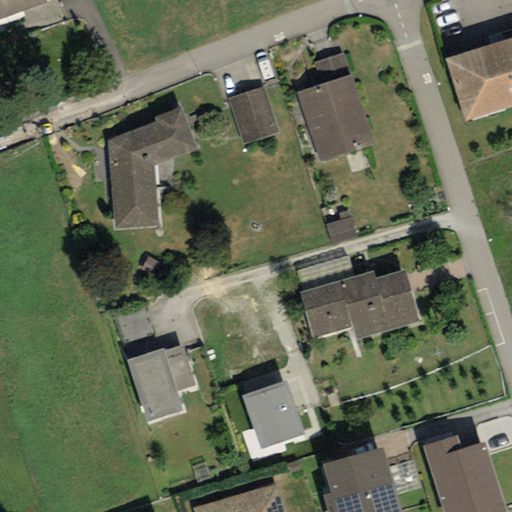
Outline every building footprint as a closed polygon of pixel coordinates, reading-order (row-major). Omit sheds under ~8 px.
[(0,0),(0,22),(7,20),(8,23),(47,9),(44,0),(0,0)] [(511,44),(445,65),(464,127),(511,112),(511,44)] [(296,96),(319,166),(374,149),(351,78),(296,96)] [(234,103),(248,147),(280,136),(266,92),(234,103)] [(156,125),(107,143),(115,231),(157,226),(152,171),(197,153),(181,112),(154,120),(156,125)] [(335,247),(359,242),(355,223),(331,229),(335,247)] [(373,267),(301,288),(315,336),(352,325),(355,337),(420,318),(404,265),(375,274),(373,267)] [(182,348),(125,366),(146,429),(182,417),(175,395),(195,389),(182,348)] [(249,396),(264,454),(307,443),(292,385),(249,396)] [(442,447),(427,451),(446,511),(493,511),(507,507),(484,435),(463,442),(461,434),(440,441),(442,447)] [(382,441),(322,458),(331,488),(323,490),(329,511),(394,511),(402,510),(382,441)] [(285,511),(276,481),(192,507),(193,511),(285,511)]
